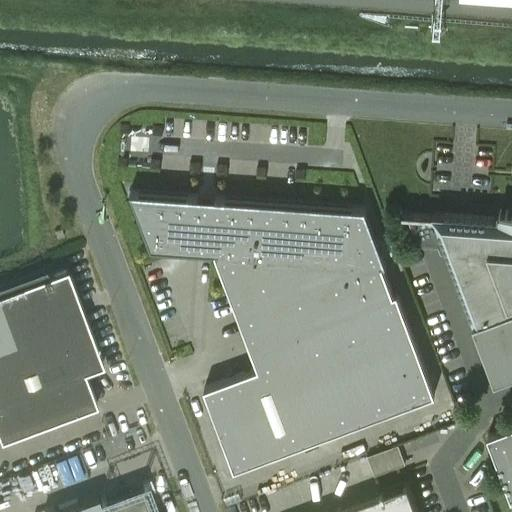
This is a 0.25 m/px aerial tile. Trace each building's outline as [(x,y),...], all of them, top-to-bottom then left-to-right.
[(458,141),(438,141),(438,164),(456,164),(457,157),(473,157),(473,174),(482,174),(482,164),(491,164),(491,145),(458,145),(458,141)] [(205,388),(235,469),(435,394),(397,293),(393,294),(382,264),(386,264),(365,208),(131,192),(152,247),(215,252),(259,367),(205,388)] [(511,209),(500,209),(499,216),(433,211),(434,214),(407,212),(419,244),(439,245),(442,252),(448,252),(497,379),(511,373),(511,209)] [(103,365),(67,269),(0,294),(0,439),(1,441),(97,406),(84,372),(103,365)] [(511,427),(488,436),(511,500),(511,427)] [(417,511),(407,485),(334,511),(417,511)] [(151,511),(142,487),(100,503),(98,497),(57,511),(151,511)]
